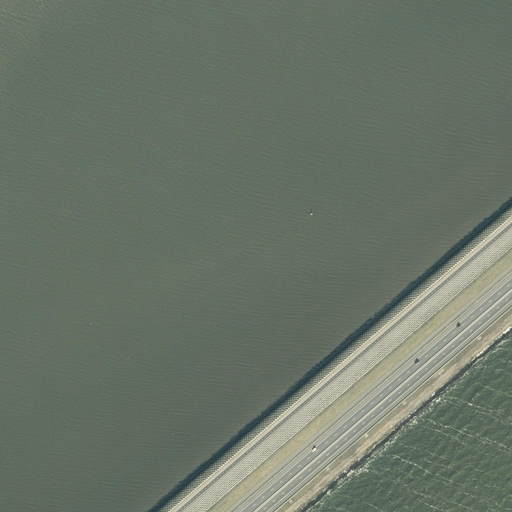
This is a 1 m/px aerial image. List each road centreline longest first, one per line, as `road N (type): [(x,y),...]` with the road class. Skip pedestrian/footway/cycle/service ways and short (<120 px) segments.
road 1 (motorway): [(511,281),(245,511)]
road 2 (motorway): [(262,511),(511,296)]
